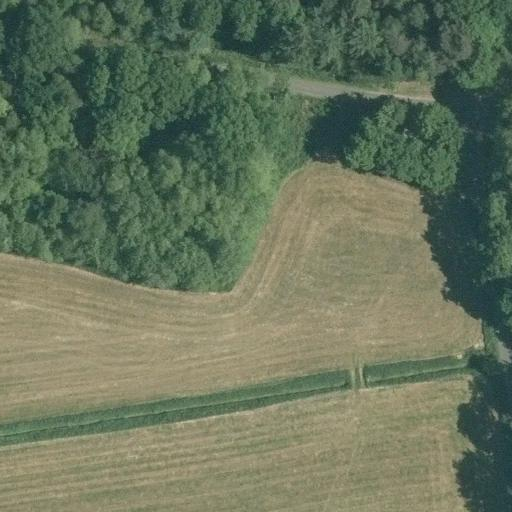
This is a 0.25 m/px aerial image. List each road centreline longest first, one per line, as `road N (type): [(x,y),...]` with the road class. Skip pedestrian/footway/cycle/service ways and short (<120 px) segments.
road 1 (unclassified): [(469,119),(0,42)]
road 2 (unclassified): [(469,119),(511,400)]
